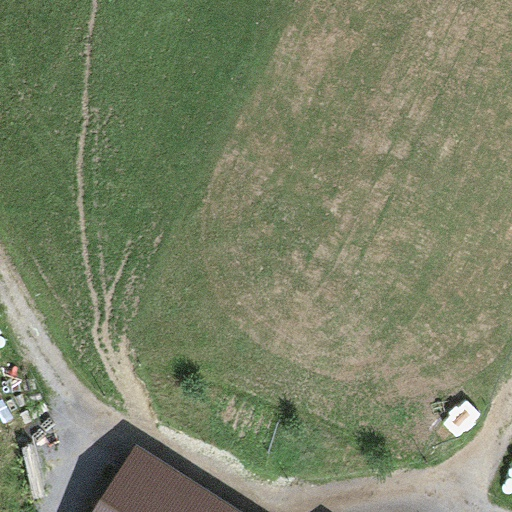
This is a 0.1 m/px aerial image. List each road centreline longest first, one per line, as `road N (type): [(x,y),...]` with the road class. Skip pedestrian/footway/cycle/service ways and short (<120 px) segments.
road 1 (track): [(0,278),(27,329),(88,408),(234,508),(257,511)]
road 2 (track): [(299,511),(390,496),(458,511)]
